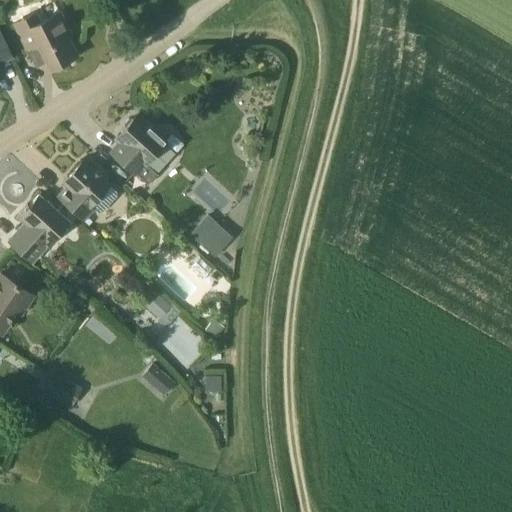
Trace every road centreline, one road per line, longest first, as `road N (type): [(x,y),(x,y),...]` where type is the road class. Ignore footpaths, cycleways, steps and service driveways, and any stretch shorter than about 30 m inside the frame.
road 1 (track): [(359,0),(290,304),(287,375),(304,511)]
road 2 (residential): [(0,144),(213,0)]
